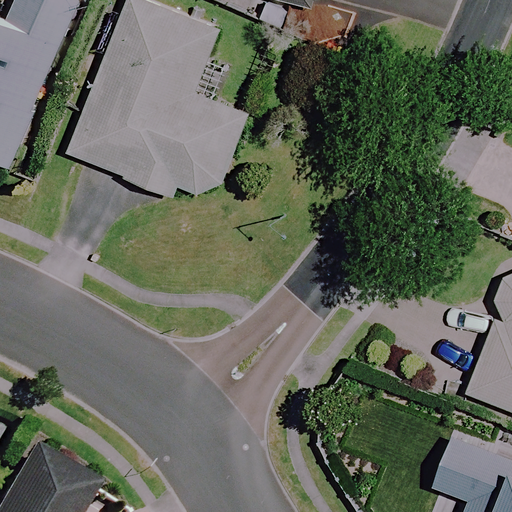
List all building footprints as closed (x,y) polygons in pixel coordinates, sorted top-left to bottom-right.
[(78,2),(72,0),(15,0),(5,24),(0,22),(0,162),(10,167),(78,2)] [(217,31),(139,0),(127,0),(66,154),(208,210),(246,115),(192,93),(217,31)] [(197,0),(197,1),(303,30),(311,0),(197,0)] [(511,268),(506,266),(488,312),(501,317),(470,393),(511,410),(511,268)] [(73,511),(86,491),(22,452),(0,488),(0,511),(73,511)] [(511,511),(511,459),(497,453),(470,511),(511,511)]
